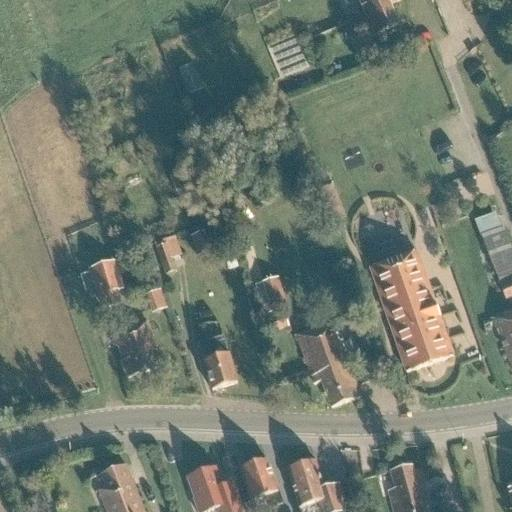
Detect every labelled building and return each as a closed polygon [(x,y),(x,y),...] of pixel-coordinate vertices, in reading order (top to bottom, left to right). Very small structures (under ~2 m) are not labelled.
[(401,2),(400,0),(358,0),(367,18),(364,19),(373,38),(399,27),(390,7),(401,2)] [(333,186),(322,191),(329,209),(340,205),(333,186)] [(317,187),(309,190),(314,201),(321,199),(317,187)] [(224,220),(189,232),(198,260),(215,254),(208,233),(212,232),(220,253),(234,248),(224,220)] [(511,252),(503,230),(481,238),(506,302),(509,301),(511,300),(511,252)] [(182,256),(175,238),(155,245),(166,278),(177,275),(172,260),(182,256)] [(453,359),(417,254),(369,270),(406,375),(410,374),(453,359)] [(94,286),(96,285),(103,307),(105,311),(120,306),(116,293),(123,291),(115,265),(90,273),(94,286)] [(288,309),(279,279),(260,285),(269,315),(288,309)] [(160,292),(146,297),(153,315),(166,310),(160,292)] [(511,370),(511,311),(501,316),(500,314),(498,315),(499,317),(491,319),(511,370)] [(269,323),(272,334),(289,330),(286,319),(269,323)] [(127,380),(157,370),(151,353),(156,351),(147,324),(125,331),(124,329),(122,330),(122,332),(114,335),(116,342),(113,343),(115,348),(118,347),(123,362),(121,363),(126,378),(127,380)] [(332,411),(361,400),(333,325),(296,339),(297,343),(299,343),(306,361),(304,361),(306,366),(308,365),(310,372),(316,387),(322,385),(332,411)] [(212,393),(237,386),(223,340),(199,347),(212,393)] [(283,506),(267,462),(241,472),(252,505),(266,500),(270,511),(283,506)] [(315,464),(287,472),(299,511),(349,511),(341,485),(324,490),(315,464)] [(106,491),(99,493),(106,511),(143,511),(126,468),(101,477),(106,491)] [(412,468),(390,474),(395,491),(388,493),(393,511),(430,511),(426,493),(425,494),(424,490),(426,489),(421,472),(414,474),(412,468)] [(218,511),(241,511),(233,486),(221,490),(214,472),(216,472),(215,471),(188,481),(188,482),(189,481),(196,501),(193,502),(196,511),(215,511),(218,511)]
